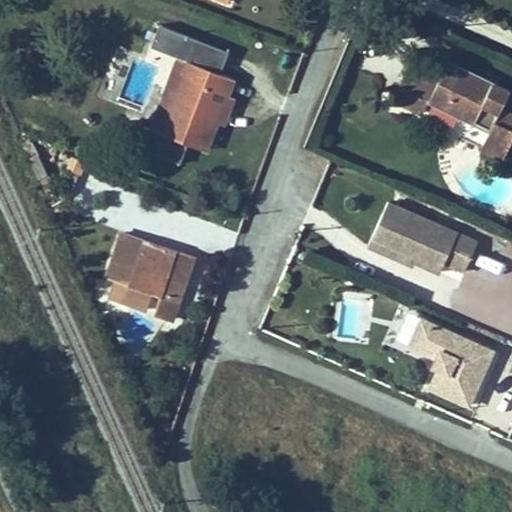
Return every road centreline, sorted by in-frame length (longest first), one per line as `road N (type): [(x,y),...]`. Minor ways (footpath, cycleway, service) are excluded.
road 1 (residential): [(365,0),(245,280),(234,329),(511,456)]
road 2 (unknown): [(269,223),(511,330)]
road 3 (unknown): [(234,329),(204,423),(205,500),(214,511)]
